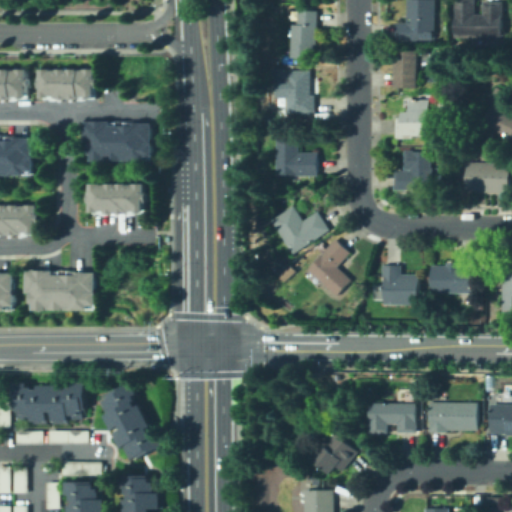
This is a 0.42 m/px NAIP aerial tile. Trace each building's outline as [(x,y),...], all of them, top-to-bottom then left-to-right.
[(437,0),(437,33),(436,33),(436,40),(423,40),(422,41),(399,41),(399,22),(409,22),(409,0),(437,0)] [(477,0),(477,14),(485,14),(485,2),(505,2),(505,16),(504,37),(457,37),(456,17),(456,0),(477,0)] [(320,11),(320,44),(317,44),(317,58),(294,57),(295,25),(301,25),(301,10),(320,11)] [(289,12),(297,12),(297,21),(289,21),(289,12)] [(420,51),(420,88),(397,88),(397,51),(420,51)] [(0,70),(2,70),(2,71),(4,71),(4,70),(13,70),(13,71),(19,71),(20,70),(31,70),(31,78),(33,78),(33,89),(30,89),(29,98),(21,98),(21,97),(15,98),(15,99),(15,101),(0,101),(0,70)] [(42,70),(54,70),(54,71),(60,71),(60,70),(69,70),(69,71),(71,71),(71,70),(80,70),(80,71),(86,71),(87,70),(98,70),(98,78),(100,78),(100,89),(97,89),(96,98),(88,98),(88,97),(82,98),(82,99),(82,101),(59,101),(59,99),(58,99),(58,98),(52,97),(52,99),(44,98),(44,90),(40,89),(40,79),(42,79),(42,70)] [(313,71),(313,95),(317,95),(317,114),(289,114),(289,108),(282,108),(282,99),(289,99),(289,98),(279,98),(278,78),(289,77),(289,70),(313,71)] [(511,136),(486,123),(494,108),(489,105),(498,86),(511,92),(511,136)] [(432,100),(433,136),(418,136),(418,138),(399,138),(398,117),(405,117),(405,112),(412,112),(412,100),(432,100)] [(90,144),(85,144),(85,122),(112,122),(112,126),(130,126),(130,123),(143,123),(143,124),(152,124),(152,121),(154,121),(154,144),(156,144),(156,157),(154,157),(154,161),(94,161),(94,155),(90,155),(90,144)] [(0,140),(13,140),(13,137),(25,137),(25,138),(35,138),(35,136),(36,136),(37,158),(38,158),(39,171),(37,171),(37,176),(0,176),(0,140)] [(320,152),(320,176),(298,177),(298,175),(279,175),(278,136),(300,136),(300,152),(320,152)] [(435,167),(436,188),(417,187),(417,190),(398,190),(398,171),(407,170),(407,151),(435,151),(435,167)] [(511,163),(511,193),(468,192),(469,162),(511,163)] [(92,184),(103,184),(103,186),(109,186),(109,184),(119,184),(119,186),(120,186),(120,184),(130,184),(130,186),(136,186),(136,184),(147,184),(148,193),(149,193),(149,203),(146,203),(146,213),(137,213),(137,212),(132,212),(132,214),(131,214),(131,215),(109,215),(109,214),(108,214),(108,212),(101,212),(101,213),(93,213),(93,204),(90,204),(90,193),(92,193),(92,184)] [(0,207),(2,207),(2,205),(11,205),(11,207),(13,207),(13,205),(23,205),(23,207),(29,206),(29,205),(40,205),(40,214),(42,214),(42,224),(39,224),(39,234),(30,234),(30,233),(25,233),(25,235),(24,235),(24,236),(2,236),(2,235),(1,235),(1,233),(0,233),(0,207)] [(295,206),(305,220),(320,211),(332,230),(295,254),(290,257),(287,251),(291,247),(273,220),(295,206)] [(340,267),(353,280),(336,299),(329,293),(332,290),(320,280),(314,286),(304,276),(324,254),(323,253),(337,238),(353,253),(340,267)] [(511,262),(503,262),(502,310),(511,310),(511,262)] [(462,263),(462,266),(476,266),(475,293),(433,293),(433,265),(449,265),(449,263),(462,263)] [(422,275),(421,305),(386,304),(386,299),(377,299),(377,285),(387,285),(387,276),(385,276),(385,265),(404,265),(404,274),(422,275)] [(34,293),(30,293),(30,271),(56,271),(56,275),(75,275),(75,272),(87,272),(87,273),(96,273),(96,271),(98,271),(98,293),(100,293),(100,306),(98,306),(98,311),(38,311),(38,304),(34,304),(34,293)] [(0,274),(6,274),(6,275),(15,275),(15,272),(17,272),(17,294),(19,294),(19,307),(17,307),(17,312),(0,312),(0,274)] [(53,423),(53,412),(49,412),(49,422),(48,422),(48,424),(33,424),(33,419),(19,419),(18,419),(18,409),(16,409),(16,383),(28,383),(28,388),(34,387),(34,390),(39,390),(39,386),(46,386),(46,385),(63,385),(63,390),(68,390),(68,387),(74,387),(74,383),(87,383),(87,410),(85,410),(85,418),(84,418),(84,419),(70,419),(70,423),(53,423)] [(113,435),(123,430),(121,426),(113,430),(111,430),(104,417),(108,415),(101,402),(101,401),(110,396),(110,395),(132,383),(138,394),(134,396),(137,401),(134,402),(136,407),(140,405),(144,411),(152,426),(147,429),(150,433),(152,432),(155,438),(159,435),(165,447),(140,459),(140,457),(132,461),(132,459),(130,460),(124,448),(121,449),(113,435)] [(12,428),(0,428),(0,402),(12,402),(12,428)] [(481,403),(480,430),(450,430),(450,432),(431,432),(432,402),(481,403)] [(418,421),(419,433),(399,433),(399,424),(390,424),(390,433),(371,433),(371,421),(372,403),(418,403),(418,421)] [(511,404),(511,435),(507,435),(507,434),(492,434),(493,404),(511,404)] [(360,452),(344,471),(339,466),(332,474),(313,458),(326,444),(315,435),(326,423),(360,452)] [(18,444),(18,430),(45,431),(45,444),(18,444)] [(90,444),(50,444),(50,431),(90,432),(90,444)] [(103,475),(64,475),(64,462),(103,462),(103,475)] [(12,493),(0,492),(0,466),(13,466),(12,493)] [(29,493),(15,493),(15,467),(29,467),(29,493)] [(322,478),(321,483),(308,480),(310,475),(322,478)] [(163,509),(152,509),(152,511),(125,511),(125,500),(130,500),(130,494),(127,494),(127,488),(122,488),(122,476),(149,476),(149,477),(158,477),(158,479),(159,479),(159,493),(163,493),(163,509)] [(108,511),(70,511),(70,506),(75,506),(75,501),(72,501),(72,495),(68,495),(68,482),(95,482),(95,484),(103,484),(103,485),(104,485),(104,499),(108,499),(108,511)] [(61,509),(47,509),(48,483),(61,483),(61,509)] [(336,489),(336,511),(306,511),(306,490),(336,489)]
